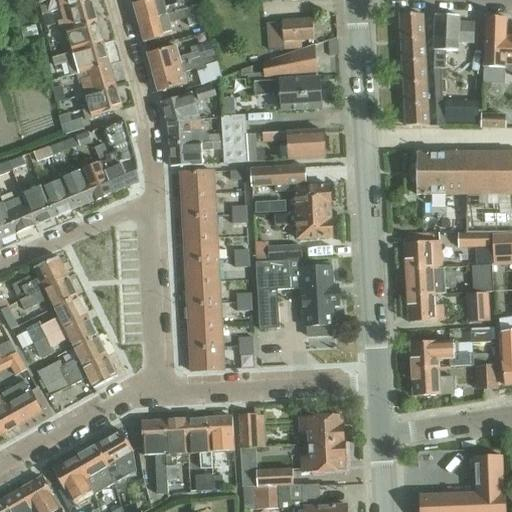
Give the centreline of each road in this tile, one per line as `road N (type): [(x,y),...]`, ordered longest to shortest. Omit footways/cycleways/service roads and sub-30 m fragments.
road 1 (residential): [(376,382),(356,0)]
road 2 (residential): [(141,389),(376,382)]
road 3 (residential): [(149,201),(141,109),(111,0)]
road 4 (residential): [(141,389),(156,358),(149,201)]
road 5 (residential): [(0,467),(141,389)]
road 6 (residential): [(511,417),(379,437)]
